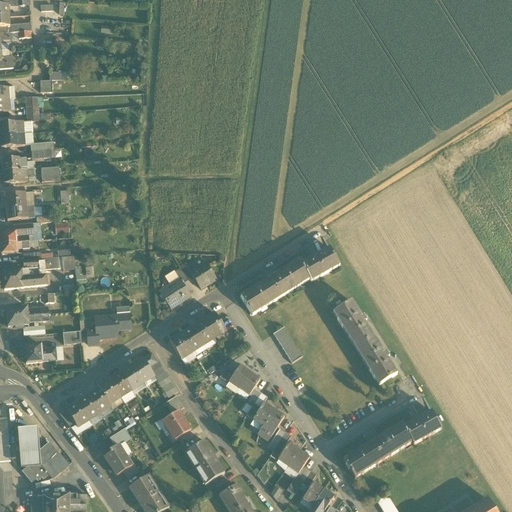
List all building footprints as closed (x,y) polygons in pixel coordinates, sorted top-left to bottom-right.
[(0,18),(9,18),(8,8),(8,7),(7,7),(0,7),(0,18)] [(0,29),(9,29),(9,18),(0,18),(0,29)] [(101,27),(100,35),(112,35),(113,28),(101,27)] [(0,42),(0,49),(0,52),(9,52),(9,41),(7,41),(0,42)] [(5,64),(6,71),(15,71),(14,58),(10,58),(1,59),(1,63),(1,64),(5,64)] [(88,66),(89,79),(98,78),(97,66),(88,66)] [(50,75),(50,83),(62,82),(62,74),(50,75)] [(52,95),(52,83),(40,83),(40,95),(52,95)] [(0,101),(9,101),(8,89),(0,89),(0,101)] [(25,100),(27,117),(38,116),(38,109),(37,100),(25,100)] [(0,113),(10,113),(9,101),(0,101),(0,113)] [(110,121),(110,129),(124,128),(123,120),(110,121)] [(0,125),(0,137),(23,136),(22,124),(0,125)] [(27,124),(22,124),(23,136),(32,135),(31,124),(27,124)] [(79,134),(82,143),(91,140),(87,131),(79,134)] [(33,146),(32,135),(23,136),(24,147),(30,146),(33,146)] [(24,147),(23,136),(0,137),(0,141),(1,150),(24,148),(24,147)] [(30,146),(30,153),(46,152),(45,145),(33,146),(30,146)] [(54,151),(46,152),(30,153),(31,161),(55,159),(54,151)] [(2,162),(3,173),(26,171),(26,164),(25,160),(2,162)] [(26,171),(35,171),(35,163),(26,164),(26,171)] [(50,176),(50,183),(59,182),(58,169),(40,170),(41,176),(50,176)] [(27,183),(27,180),(26,171),(3,173),(4,185),(27,183)] [(35,171),(26,171),(27,180),(36,179),(35,171)] [(41,176),(41,184),(50,183),(50,176),(41,176)] [(60,193),(61,206),(69,205),(68,193),(60,193)] [(6,210),(26,209),(24,195),(5,197),(6,210)] [(32,208),(26,209),(27,220),(34,220),(33,215),(48,214),(48,213),(47,208),(47,207),(32,208)] [(27,221),(27,220),(26,209),(6,210),(7,222),(27,221)] [(15,234),(15,238),(28,237),(33,237),(32,225),(14,227),(14,234),(15,234)] [(40,225),(32,225),(33,237),(28,237),(29,243),(38,242),(41,242),(40,225)] [(68,225),(55,226),(56,236),(69,235),(68,225)] [(0,244),(0,246),(16,244),(15,238),(15,234),(14,234),(0,235),(0,244)] [(17,255),(17,251),(16,244),(0,246),(1,256),(17,255)] [(58,259),(63,258),(70,258),(69,246),(57,247),(58,259)] [(239,298),(251,316),(309,280),(311,283),(339,268),(329,249),(302,264),(299,261),(289,267),(291,269),(276,279),(274,276),(268,280),(269,283),(251,294),(249,292),(239,298)] [(23,255),(23,262),(41,260),(41,256),(40,254),(23,255)] [(63,258),(64,273),(75,272),(74,257),(70,258),(63,258)] [(42,260),(43,272),(54,271),(53,259),(42,260)] [(2,273),(4,292),(23,290),(47,287),(46,278),(39,278),(39,272),(43,272),(42,260),(41,260),(23,262),(24,271),(10,273),(2,273)] [(9,263),(10,273),(24,271),(23,262),(9,263)] [(193,279),(201,291),(216,281),(205,263),(190,273),(189,273),(193,279)] [(179,269),(180,270),(188,282),(193,279),(189,273),(190,273),(185,265),(179,269)] [(182,285),(188,282),(180,270),(175,273),(179,281),(179,280),(182,285)] [(165,280),(169,287),(179,281),(175,273),(170,276),(168,276),(165,278),(165,280)] [(75,275),(76,286),(86,286),(86,278),(80,278),(79,275),(75,275)] [(179,280),(179,281),(169,287),(159,293),(164,300),(163,305),(168,306),(171,311),(191,298),(182,285),(179,280)] [(45,296),(46,306),(54,305),(54,295),(45,296)] [(345,328),(358,349),(374,339),(364,324),(366,323),(363,317),(361,319),(351,303),(335,313),(339,319),(337,320),(343,329),(345,328)] [(6,316),(7,320),(28,318),(27,311),(27,309),(22,309),(22,306),(14,307),(14,310),(12,310),(6,311),(6,316)] [(116,318),(129,317),(128,308),(116,309),(116,318)] [(214,315),(203,322),(213,338),(225,331),(224,330),(221,325),(218,320),(214,315)] [(41,324),(40,316),(28,318),(29,325),(41,324)] [(96,332),(96,340),(97,340),(115,339),(114,332),(130,331),(129,317),(116,318),(95,320),(96,332)] [(29,325),(28,318),(7,320),(7,323),(8,329),(14,328),(16,328),(16,331),(24,330),(24,327),(29,327),(29,325)] [(202,345),(213,338),(203,322),(192,329),(202,345)] [(45,336),(44,328),(24,330),(24,338),(45,336)] [(191,352),(202,345),(192,329),(181,336),(191,352)] [(273,335),(282,350),(293,344),(283,329),(273,335)] [(87,333),(88,348),(98,347),(97,340),(96,340),(96,332),(87,333)] [(62,335),(63,347),(81,345),(80,333),(62,335)] [(180,359),(191,352),(181,336),(170,343),(180,359)] [(213,338),(202,345),(206,351),(217,344),(213,338)] [(383,355),(374,339),(358,349),(371,371),(370,372),(375,380),(377,379),(381,386),(397,376),(387,361),(389,359),(386,353),(383,355)] [(302,359),(293,344),(282,350),(292,365),(302,359)] [(195,358),(206,351),(202,345),(191,352),(195,358)] [(42,364),(42,363),(41,351),(41,347),(24,348),(26,365),(42,364)] [(55,350),(56,362),(64,362),(62,349),(55,350)] [(55,350),(41,351),(42,363),(56,362),(55,350)] [(191,352),(180,359),(185,366),(196,360),(195,358),(191,352)] [(145,364),(148,369),(157,364),(152,355),(143,360),(145,364)] [(315,379),(302,359),(292,365),(305,385),(315,379)] [(143,360),(131,368),(141,383),(152,376),(152,375),(149,370),(148,369),(145,364),(143,360)] [(149,370),(152,375),(162,368),(158,363),(157,364),(148,369),(149,370)] [(216,372),(221,376),(226,368),(224,367),(216,372)] [(130,390),(141,383),(131,368),(120,375),(130,390)] [(152,376),(155,380),(165,373),(162,368),(152,375),(152,376)] [(220,378),(228,383),(234,374),(226,368),(221,376),(220,378)] [(228,383),(238,391),(249,375),(239,368),(234,374),(228,383)] [(157,383),(158,385),(168,378),(165,373),(155,380),(157,383)] [(109,381),(119,397),(130,390),(120,375),(109,381)] [(260,383),(249,375),(238,391),(249,398),(254,391),(260,383)] [(141,383),(145,390),(157,383),(155,380),(152,376),(141,383)] [(171,383),(168,378),(158,385),(161,390),(171,383)] [(108,404),(110,403),(119,397),(109,381),(98,388),(100,390),(108,404)] [(145,390),(141,383),(130,390),(134,397),(145,390)] [(175,388),(171,383),(161,390),(165,395),(175,388)] [(225,388),(235,395),(238,391),(228,383),(225,388)] [(178,393),(175,388),(165,395),(168,400),(178,393)] [(109,406),(108,404),(100,390),(89,397),(98,413),(109,406)] [(134,397),(130,390),(119,397),(123,404),(124,405),(124,406),(129,403),(133,400),(135,399),(134,397)] [(249,398),(238,391),(235,395),(246,403),(249,398)] [(246,405),(252,409),(261,396),(254,391),(249,398),(250,399),(246,405)] [(267,400),(261,396),(252,409),(246,417),(253,421),(263,405),(267,400)] [(87,420),(98,413),(89,397),(78,404),(87,420)] [(123,404),(119,397),(110,403),(114,409),(123,404)] [(184,409),(180,403),(176,397),(169,402),(165,404),(169,410),(172,416),(178,413),(184,409)] [(133,400),(129,403),(130,406),(129,406),(131,410),(138,405),(136,402),(135,403),(133,400)] [(14,406),(19,416),(28,411),(23,401),(14,406)] [(76,427),(87,420),(78,404),(66,411),(76,427)] [(253,421),(263,428),(274,412),(263,405),(253,421)] [(113,412),(112,411),(109,406),(98,413),(102,419),(113,412)] [(60,416),(71,430),(76,427),(66,411),(60,416)] [(274,412),(263,428),(273,435),(284,419),(274,412)] [(98,413),(87,420),(92,427),(103,420),(102,419),(98,413)] [(173,433),(177,441),(190,432),(178,413),(172,416),(172,417),(163,422),(170,435),(173,433)] [(431,413),(403,430),(412,444),(421,439),(422,442),(433,436),(432,433),(440,428),(431,413)] [(124,424),(127,428),(135,423),(132,418),(124,424)] [(76,437),(92,427),(87,420),(76,427),(71,430),(76,437)] [(170,435),(163,422),(162,421),(154,425),(158,432),(161,430),(166,438),(171,435),(170,435)] [(263,428),(253,421),(250,426),(260,433),(263,428)] [(404,449),(412,444),(403,430),(401,426),(393,430),(395,434),(379,443),(377,440),(372,444),(374,447),(355,458),(353,455),(343,461),(355,480),(362,475),(361,472),(374,464),(376,466),(391,457),(389,454),(403,446),(404,449)] [(17,430),(21,470),(41,468),(37,428),(17,430)] [(269,442),(273,435),(263,428),(260,433),(258,435),(269,442)] [(110,439),(116,449),(119,447),(125,443),(130,440),(124,430),(113,437),(110,439)] [(266,450),(272,454),(286,434),(279,430),(266,450)] [(272,454),(277,457),(291,438),(286,434),(272,454)] [(203,477),(208,484),(224,474),(204,442),(188,452),(192,459),(189,460),(201,479),(203,477)] [(125,443),(119,447),(126,457),(131,454),(125,443)] [(33,458),(35,461),(49,476),(52,480),(68,467),(48,444),(33,458)] [(309,459),(298,452),(288,445),(277,462),(278,462),(288,469),(298,476),(303,468),(309,459)] [(106,458),(118,478),(125,473),(133,468),(126,457),(119,447),(116,449),(111,452),(112,454),(106,458)] [(43,481),(49,476),(35,461),(21,473),(31,485),(35,481),(37,483),(41,480),(43,481)] [(278,462),(276,465),(285,473),(288,469),(278,462)] [(125,473),(128,479),(139,473),(135,466),(133,468),(125,473)] [(298,476),(295,480),(302,485),(310,473),(303,468),(298,476)] [(298,476),(288,469),(285,473),(284,474),(294,481),(295,480),(298,476)] [(317,478),(310,473),(302,485),(299,489),(306,494),(313,484),(317,478)] [(129,489),(143,511),(163,511),(169,509),(168,507),(163,510),(160,506),(164,504),(151,484),(148,486),(144,481),(149,478),(148,477),(129,489)] [(299,489),(302,485),(295,480),(294,481),(286,492),(294,497),(299,489)] [(302,500),(312,508),(324,491),(313,484),(306,494),(302,500)] [(219,498),(227,511),(251,511),(236,487),(219,498)] [(275,487),(270,495),(275,502),(282,492),(275,487)] [(324,491),(312,508),(318,511),(323,511),(333,498),(324,491)] [(85,511),(86,495),(69,496),(69,511),(85,511)] [(69,511),(69,496),(42,496),(42,497),(42,511),(69,511)] [(376,502),(381,511),(393,511),(395,511),(386,496),(376,502)] [(42,511),(42,497),(32,497),(31,499),(31,508),(33,510),(33,511),(42,511)] [(309,511),(312,508),(302,500),(299,505),(309,511)] [(495,511),(488,501),(471,511),(495,511)]
